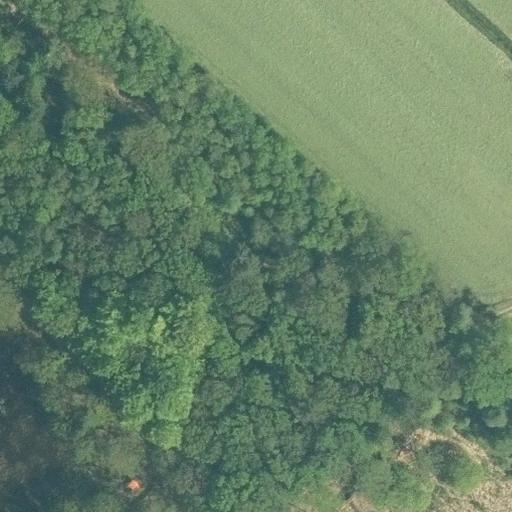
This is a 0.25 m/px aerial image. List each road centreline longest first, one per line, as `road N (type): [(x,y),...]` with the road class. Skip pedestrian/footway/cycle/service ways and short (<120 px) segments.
road 1 (track): [(0,270),(137,300),(293,271),(454,321),(475,324),(511,308)]
road 2 (track): [(0,283),(118,401),(179,511)]
